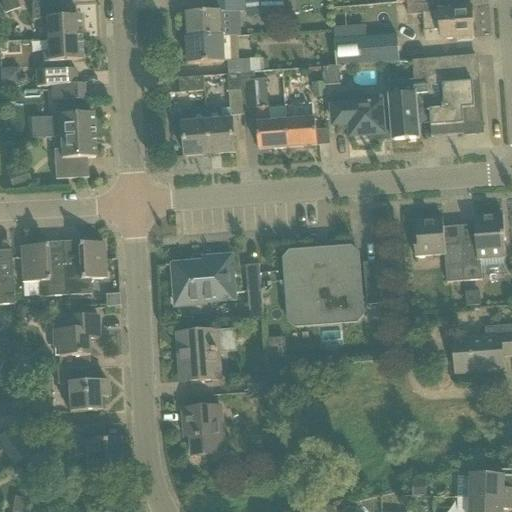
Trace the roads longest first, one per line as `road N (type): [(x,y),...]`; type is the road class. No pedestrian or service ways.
road 1 (residential): [(511,175),(133,204)]
road 2 (residential): [(165,511),(150,476),(133,204)]
road 3 (residential): [(133,204),(122,0)]
road 4 (residential): [(133,204),(0,212)]
